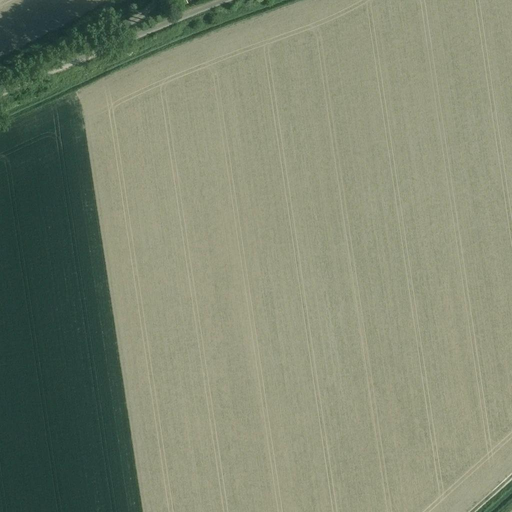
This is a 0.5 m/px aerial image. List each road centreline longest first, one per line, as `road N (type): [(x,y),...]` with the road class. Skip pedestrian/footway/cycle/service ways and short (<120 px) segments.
road 1 (unclassified): [(52,67),(228,0)]
road 2 (unclassified): [(52,67),(154,0)]
